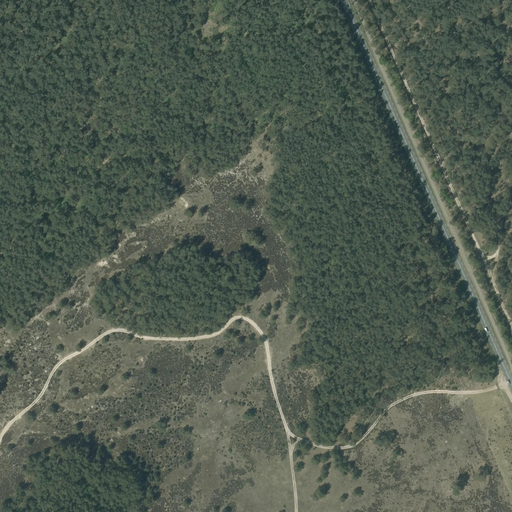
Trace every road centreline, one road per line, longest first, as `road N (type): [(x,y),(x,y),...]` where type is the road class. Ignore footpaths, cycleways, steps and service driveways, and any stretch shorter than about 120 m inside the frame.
road 1 (track): [(0,434),(35,404),(60,361),(113,328),(170,340),(215,333),(243,316),(265,347),(296,511)]
road 2 (primary): [(511,385),(343,0)]
road 3 (track): [(286,430),(329,448),(350,446),(388,407),(421,392),(449,393)]
